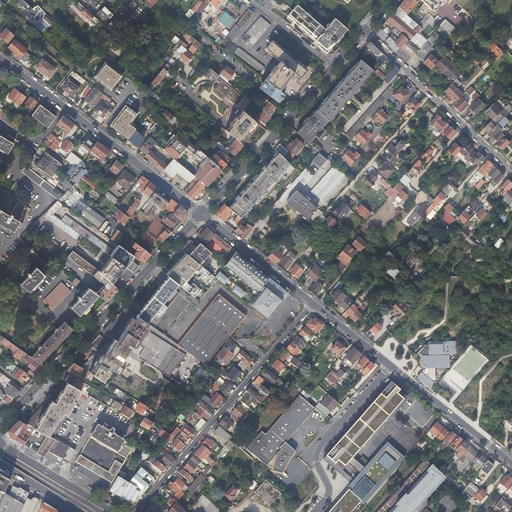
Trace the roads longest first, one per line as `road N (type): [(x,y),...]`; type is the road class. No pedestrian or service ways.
road 1 (residential): [(136,511),(314,303)]
road 2 (residential): [(365,29),(511,170)]
road 3 (secondary): [(201,213),(334,65)]
road 4 (residential): [(314,511),(330,488),(317,449),(390,364)]
road 5 (residential): [(65,107),(201,213)]
road 6 (secondary): [(90,330),(201,213)]
road 7 (residential): [(390,364),(511,462)]
road 8 (residential): [(201,213),(314,303)]
road 9 (track): [(431,93),(338,197)]
road 10 (unknown): [(61,482),(96,418),(154,448)]
road 11 (residential): [(8,241),(48,200),(12,173),(34,146)]
road 12 (secondary): [(0,425),(90,330)]
road 13 (primary): [(108,511),(0,445)]
